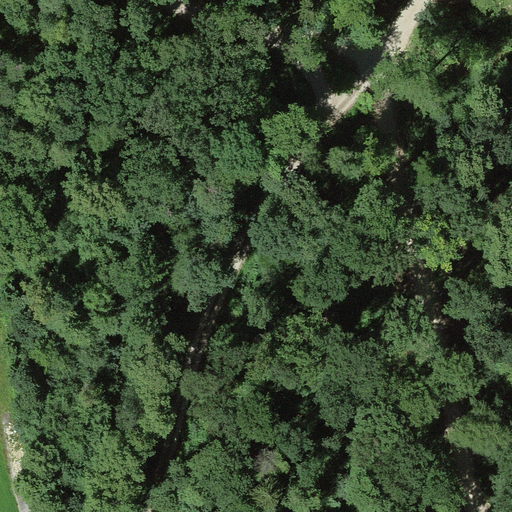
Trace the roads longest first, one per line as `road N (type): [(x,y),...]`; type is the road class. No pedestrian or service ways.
road 1 (track): [(136,511),(231,253),(297,147),(353,83)]
road 2 (track): [(479,511),(445,412),(391,133),(353,83)]
road 3 (track): [(353,83),(181,0)]
road 4 (track): [(420,0),(397,37),(255,37)]
